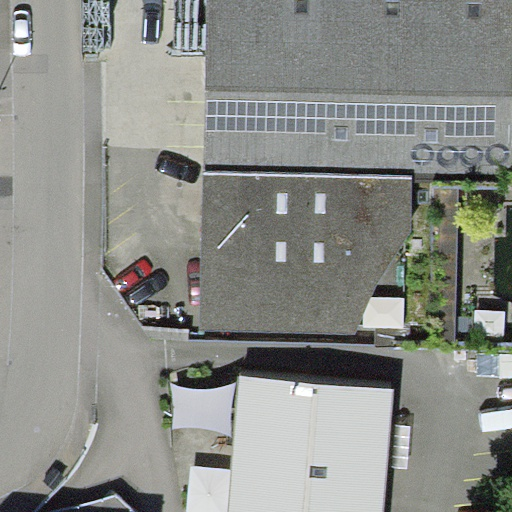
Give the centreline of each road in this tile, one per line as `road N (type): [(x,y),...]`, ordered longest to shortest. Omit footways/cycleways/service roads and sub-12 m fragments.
road 1 (residential): [(0,490),(43,441),(51,0)]
road 2 (unknown): [(54,78),(121,335),(148,511)]
